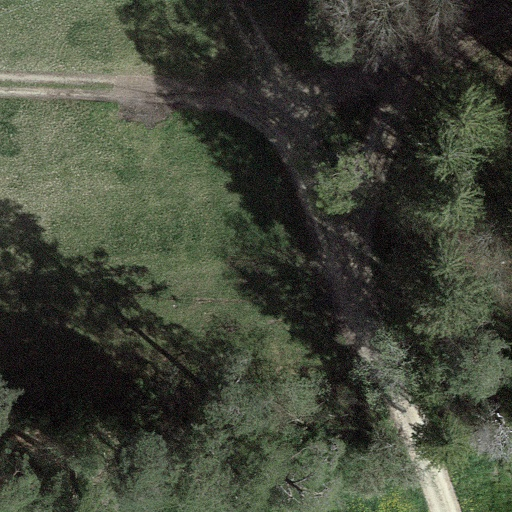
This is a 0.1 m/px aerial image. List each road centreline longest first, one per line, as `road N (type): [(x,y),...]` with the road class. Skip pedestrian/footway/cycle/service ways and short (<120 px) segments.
road 1 (track): [(511,3),(289,118),(427,511)]
road 2 (track): [(0,69),(76,68),(289,118),(231,0)]
